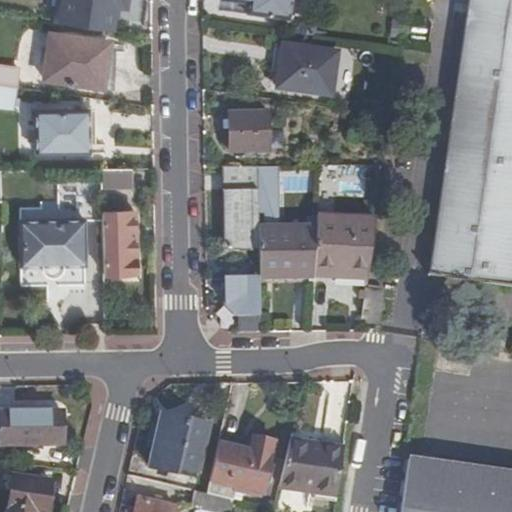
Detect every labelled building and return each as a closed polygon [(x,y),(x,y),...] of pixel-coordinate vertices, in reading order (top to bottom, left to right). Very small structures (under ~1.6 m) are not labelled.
[(117,0),(56,0),(55,11),(115,20),(117,0)] [(290,0),(231,0),(230,13),(287,22),(290,0)] [(511,0),(469,0),(430,275),(509,286),(511,265),(511,0)] [(110,42),(48,33),(42,82),(104,90),(110,42)] [(336,54),(280,46),(275,90),(330,98),(336,54)] [(0,87),(11,89),(13,90),(15,69),(0,66),(0,87)] [(11,89),(0,87),(0,110),(8,111),(11,89)] [(77,111),(33,111),(34,154),(79,153),(77,111)] [(266,115),(227,115),(228,154),(266,154),(266,115)] [(224,253),(257,253),(257,228),(256,169),(222,169),(224,253)] [(100,181),(100,190),(130,189),(129,171),(100,171),(100,181)] [(100,190),(100,181),(56,182),(56,209),(56,221),(19,222),(20,267),(84,266),(83,221),(101,221),(101,215),(100,190)] [(133,214),(101,215),(101,221),(102,278),(134,277),(133,214)] [(315,227),(312,277),(312,280),(332,281),(332,278),(365,279),(374,218),(316,216),(315,227)] [(257,228),(257,253),(257,278),(312,277),(315,227),(257,228)] [(258,314),(257,280),(224,280),(225,306),(233,315),(258,314)] [(364,291),(360,320),(378,322),(382,292),(364,291)] [(61,413),(0,413),(0,446),(62,446),(61,413)] [(161,415),(148,467),(175,475),(176,468),(198,473),(210,427),(161,415)] [(207,495),(232,502),(234,492),(261,498),(273,443),(254,438),(251,451),(249,462),(216,455),(207,495)] [(289,442),(278,490),(334,498),(341,450),(289,442)] [(249,462),(251,451),(218,444),(216,455),(249,462)] [(511,511),(511,475),(407,460),(399,511),(511,511)] [(45,511),(51,482),(12,475),(5,511),(45,511)] [(207,495),(194,492),(190,507),(209,511),(229,511),(232,502),(207,495)] [(136,499),(133,511),(172,511),(173,508),(136,499)]
